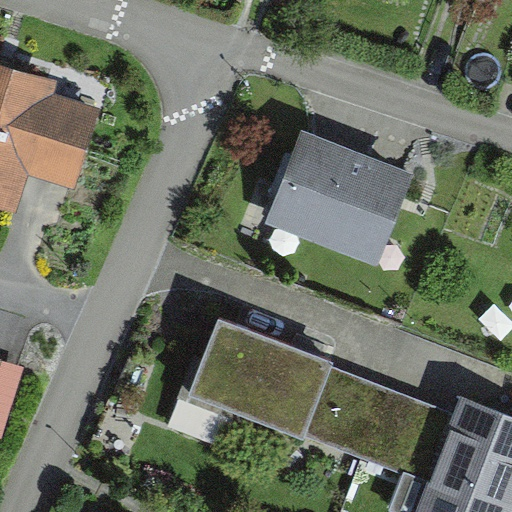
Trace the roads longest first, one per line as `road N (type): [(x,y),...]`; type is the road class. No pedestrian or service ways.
road 1 (residential): [(213,50),(138,251),(22,511)]
road 2 (residential): [(511,132),(213,50)]
road 3 (residential): [(213,50),(53,0)]
